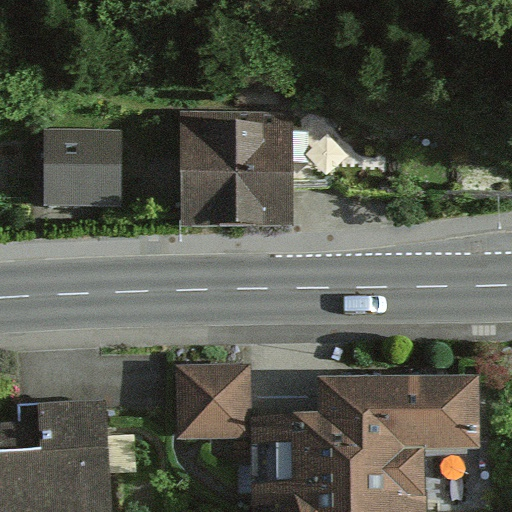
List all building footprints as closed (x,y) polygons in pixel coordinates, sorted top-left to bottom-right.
[(281,124),(189,124),(188,222),(281,223),(281,124)] [(128,146),(56,147),(57,208),(129,208),(128,146)] [(241,377),(184,378),(185,437),(242,437),(241,377)] [(468,395),(328,399),(329,427),(264,429),(266,511),(420,511),(419,454),(470,453),(468,395)] [(44,436),(0,437),(0,511),(101,511),(98,418),(43,421),(44,436)]
